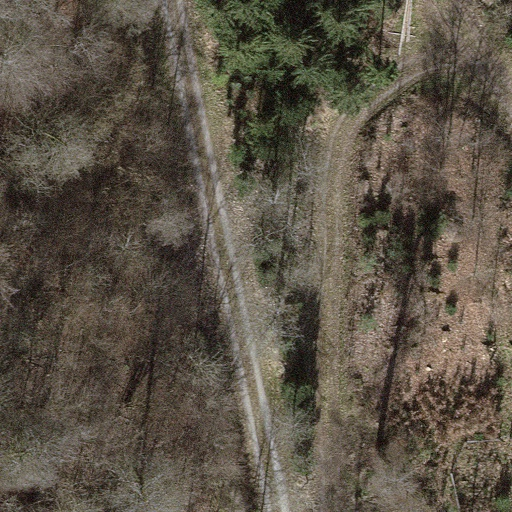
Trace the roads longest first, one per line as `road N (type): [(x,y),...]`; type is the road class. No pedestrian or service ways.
road 1 (track): [(511,99),(475,60),(382,83),(326,157),(317,511)]
road 2 (track): [(179,0),(273,511)]
